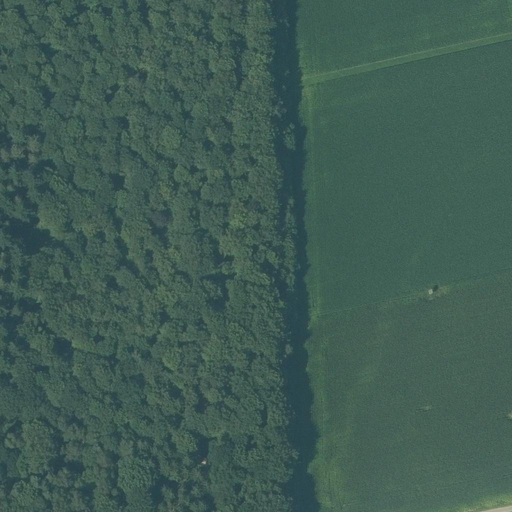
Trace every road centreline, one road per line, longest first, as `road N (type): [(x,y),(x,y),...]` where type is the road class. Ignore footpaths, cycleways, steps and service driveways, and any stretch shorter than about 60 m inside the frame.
road 1 (track): [(245,0),(218,453)]
road 2 (track): [(0,132),(239,82)]
road 3 (track): [(218,453),(0,373)]
